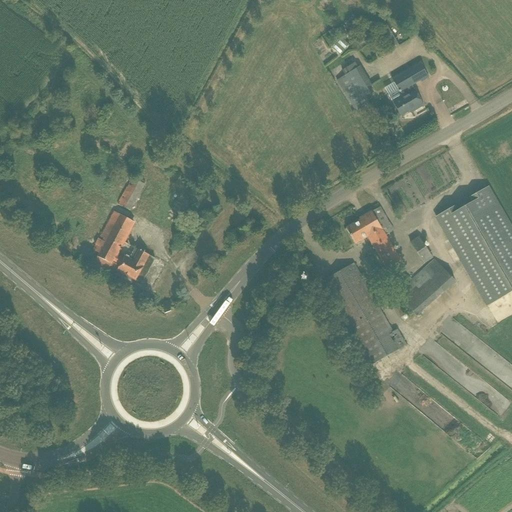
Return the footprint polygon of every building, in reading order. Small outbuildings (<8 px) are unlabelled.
[(333,28),(327,33),(330,37),(336,32),(333,28)] [(360,34),(351,42),(355,47),(364,39),(360,34)] [(368,36),(364,40),(368,45),(373,40),(368,36)] [(335,40),(328,48),(336,56),(344,47),(335,40)] [(352,65),(342,71),(345,76),(355,70),(352,65)] [(398,90),(400,93),(410,87),(420,81),(421,83),(429,78),(421,65),(393,81),(398,90)] [(345,76),(340,79),(350,95),(346,97),(351,106),(354,110),(371,100),(368,96),(373,93),(358,69),(355,70),(345,76)] [(398,90),(388,95),(392,102),(401,117),(414,109),(415,111),(424,106),(415,92),(413,93),(410,87),(400,93),(398,90)] [(73,118),(87,112),(81,96),(67,101),(73,118)] [(371,116),(366,118),(370,126),(375,124),(371,116)] [(130,211),(144,185),(132,178),(117,204),(130,211)] [(30,196),(39,206),(53,193),(43,183),(30,196)] [(488,307),(511,292),(511,229),(488,187),(469,198),(472,203),(457,211),(454,207),(436,217),(488,307)] [(395,232),(386,218),(380,208),(372,212),(371,212),(359,219),(361,221),(346,229),(351,238),(356,245),(368,238),(388,271),(402,262),(387,236),(395,232)] [(142,284),(156,259),(147,254),(135,247),(132,252),(134,253),(132,257),(126,254),(124,258),(117,255),(134,223),(114,212),(93,249),(100,253),(98,257),(112,264),(113,262),(120,266),(118,271),(142,284)] [(421,260),(429,255),(417,238),(410,243),(421,260)] [(395,294),(416,317),(455,283),(434,259),(412,280),(408,276),(401,284),(404,287),(395,294)] [(397,331),(393,334),(353,265),(322,283),(369,366),(405,345),(397,331)] [(444,322),(440,332),(453,342),(458,344),(464,335),(459,348),(467,351),(469,347),(464,345),(466,338),(473,341),(475,335),(474,335),(449,316),(448,316),(444,322)]
